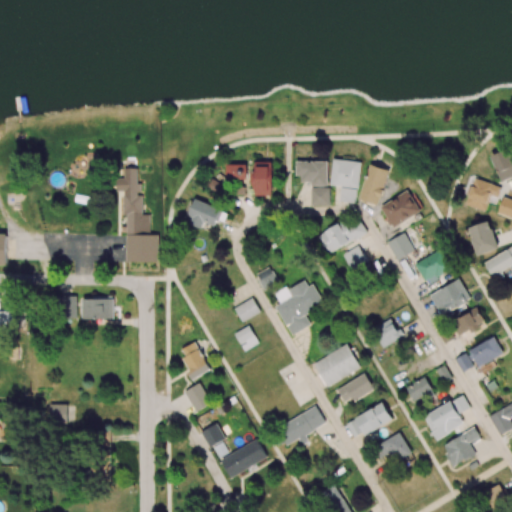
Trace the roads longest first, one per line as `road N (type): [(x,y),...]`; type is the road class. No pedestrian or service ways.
road 1 (residential): [(390,511),(239,253)]
road 2 (residential): [(357,211),(511,461)]
road 3 (residential): [(145,281),(146,511)]
road 4 (residential): [(238,511),(178,412),(146,409)]
road 5 (residential): [(0,278),(145,281)]
road 6 (residential): [(357,211),(268,215),(248,224),(239,253)]
